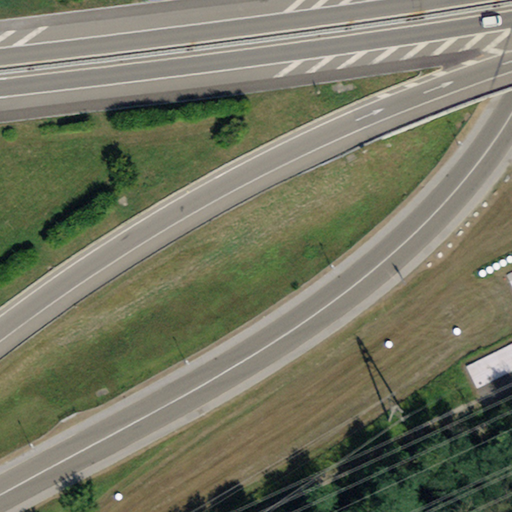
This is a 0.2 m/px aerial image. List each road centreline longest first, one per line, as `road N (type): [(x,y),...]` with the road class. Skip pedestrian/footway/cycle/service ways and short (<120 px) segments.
road 1 (primary): [(0,496),(218,376),(355,285),(461,183),(511,112)]
road 2 (motorway): [(0,328),(204,194),(369,115),(511,62)]
road 3 (motorway): [(0,89),(511,19)]
road 4 (motorway): [(446,0),(0,59)]
road 5 (track): [(253,511),(511,381)]
